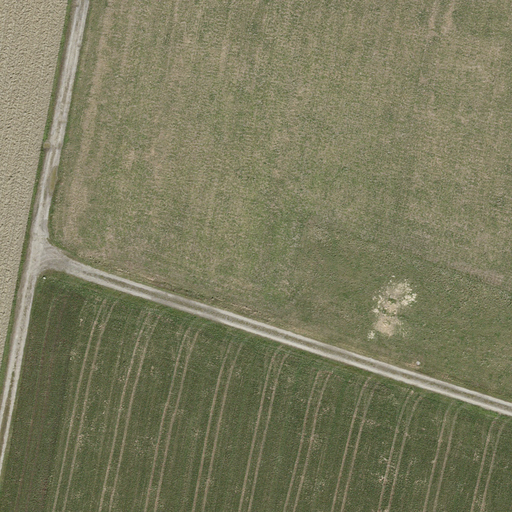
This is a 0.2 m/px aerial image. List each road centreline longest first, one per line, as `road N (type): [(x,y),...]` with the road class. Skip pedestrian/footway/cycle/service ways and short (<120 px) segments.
road 1 (track): [(93,0),(50,260),(511,403)]
road 2 (track): [(50,260),(0,506)]
